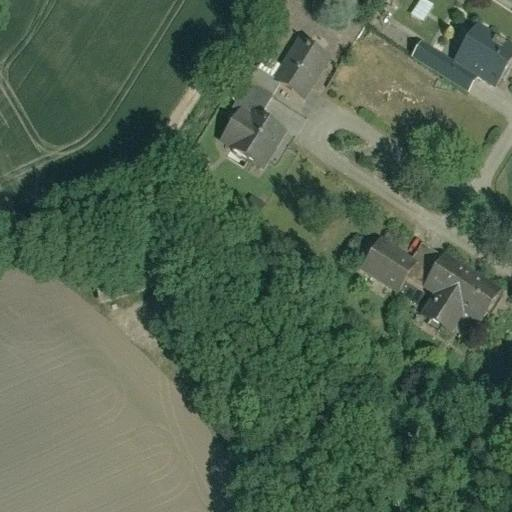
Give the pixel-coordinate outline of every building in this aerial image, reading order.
[(511,66),(511,47),(475,26),(458,56),(423,35),(407,61),(462,93),(474,73),(499,88),(511,66)] [(299,44),(277,82),(310,102),(333,65),(299,44)] [(249,108),(223,143),(264,174),(290,139),(249,108)] [(390,248),(369,278),(400,299),(421,270),(390,248)] [(437,299),(424,318),(453,338),(466,319),(480,329),(510,285),(456,248),(425,291),(437,299)] [(91,270),(105,310),(164,290),(150,250),(91,270)]
